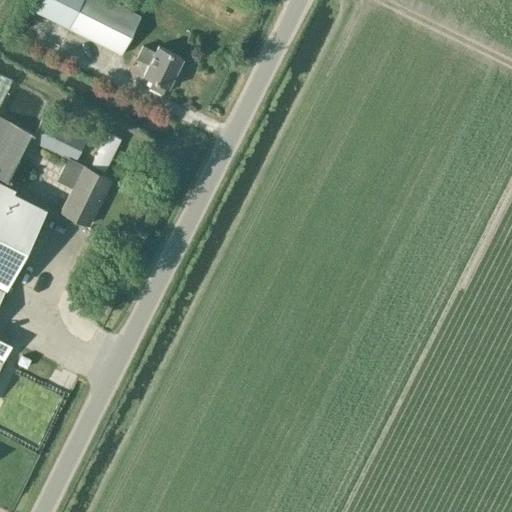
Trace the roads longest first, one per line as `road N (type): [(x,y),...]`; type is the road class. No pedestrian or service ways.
road 1 (unclassified): [(43,511),(299,0)]
road 2 (track): [(511,65),(380,0)]
